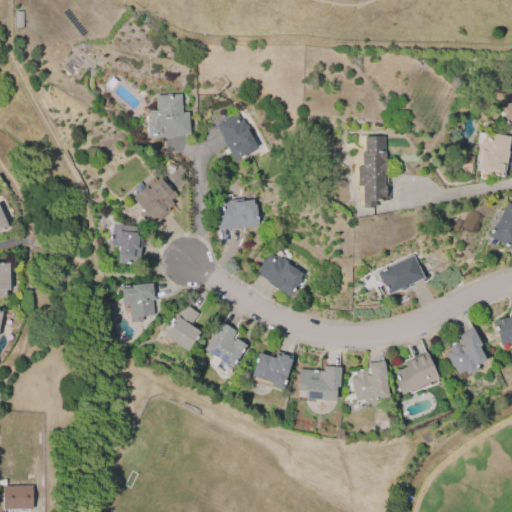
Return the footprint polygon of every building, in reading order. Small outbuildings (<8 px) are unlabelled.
[(180,94),(181,113),(187,112),(188,134),(179,134),(179,136),(171,136),(171,137),(163,138),(163,137),(146,138),(145,122),(148,121),(147,111),(154,110),(154,96),(180,94)] [(501,105),(510,102),(509,99),(511,97),(511,128),(507,130),(502,114),(504,113),(501,105)] [(215,125),(236,113),(239,119),(242,118),(245,124),(246,123),(254,137),(252,139),(256,147),(251,149),(252,151),(243,156),(242,154),(237,157),(238,159),(233,162),(221,139),(222,138),(215,125)] [(485,132),(509,137),(505,152),(507,152),(501,178),(479,173),(480,171),(475,170),(477,160),(475,160),(478,145),(480,145),(481,139),(484,139),(485,132)] [(360,209),(360,187),(356,187),(356,166),(361,166),(361,151),(363,151),(363,136),(382,136),(382,151),(384,151),(384,160),(383,160),(383,163),(384,163),(384,175),(383,175),(383,183),(388,183),(388,200),(383,200),(383,202),(373,202),(373,209),(360,209)] [(170,211),(151,227),(140,213),(142,211),(131,198),(146,185),(145,184),(152,177),(156,181),(160,178),(175,195),(169,200),(172,204),(167,208),(170,211)] [(216,230),(213,206),(220,205),(220,203),(227,202),(227,200),(232,199),(233,202),(251,199),(252,204),(254,204),(257,225),(231,229),(231,228),(216,230)] [(494,226),(507,203),(511,205),(511,243),(509,249),(487,237),(493,226),(494,226)] [(134,265),(116,263),(118,246),(110,245),(107,241),(108,234),(111,232),(112,224),(134,227),(134,233),(141,233),(140,242),(142,242),(141,248),(139,248),(138,254),(136,253),(134,265)] [(287,298),(264,282),(265,281),(254,273),(267,253),(273,257),(274,255),(281,259),(281,258),(285,260),(283,262),(301,274),(297,278),(299,280),(287,298)] [(376,272),(411,255),(422,278),(406,285),(407,288),(400,291),(399,288),(387,294),(382,284),(380,284),(375,274),(377,273),(376,272)] [(0,263),(7,263),(8,289),(3,290),(4,297),(0,297),(0,263)] [(130,285),(154,282),(156,304),(154,304),(154,314),(140,316),(141,321),(129,322),(127,303),(122,304),(122,301),(121,301),(120,289),(130,288),(130,285)] [(197,332),(184,351),(161,335),(183,304),(199,315),(190,327),(197,332)] [(494,321),(511,315),(511,343),(507,345),(506,343),(499,345),(492,323),(495,322),(494,321)] [(220,322),(234,332),(230,339),(233,341),(234,339),(244,346),(229,368),(201,349),(220,322)] [(470,328),(479,346),(476,347),(483,360),(474,365),(476,370),(465,375),(463,371),(455,375),(451,368),(444,354),(449,351),(447,347),(456,342),(459,347),(461,346),(456,335),(470,328)] [(249,375),(257,352),(272,357),(273,353),(278,355),(279,353),(283,355),(284,354),(292,356),(291,360),(289,360),(284,375),(285,375),(281,389),(269,385),(270,382),(249,375)] [(436,379),(398,394),(393,382),(396,381),(392,373),(404,368),(402,362),(425,352),(436,379)] [(367,364),(382,362),(384,379),(383,379),(386,396),(374,398),(375,403),(363,405),(362,400),(353,401),(352,393),(351,394),(349,377),(354,376),(354,372),(364,370),(365,376),(368,376),(367,364)] [(323,366),(339,368),(338,387),(334,386),(333,400),(303,398),(303,390),(297,390),(299,369),(322,371),(323,366)] [(1,510),(31,509),(30,486),(1,487),(1,510)]
